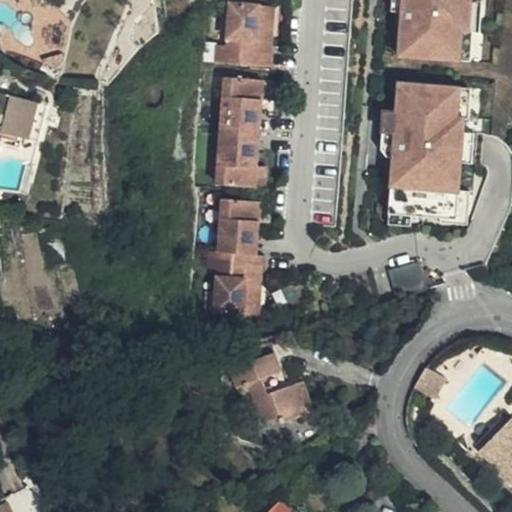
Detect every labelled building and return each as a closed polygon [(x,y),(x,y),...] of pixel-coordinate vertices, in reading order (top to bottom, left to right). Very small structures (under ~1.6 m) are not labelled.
[(408,0),(397,0),(397,9),(402,10),(408,10),(408,0)] [(408,0),(408,10),(402,10),(401,26),(407,26),(405,56),(466,59),(468,30),(475,30),(476,0),(408,0)] [(487,0),(476,0),(475,30),(485,31),(487,0)] [(261,61),(263,23),(226,20),(223,64),(213,63),(212,80),(269,84),(270,68),(268,68),(253,67),(253,61),(261,61)] [(253,67),(268,68),(270,23),(263,23),(261,61),(253,61),(253,67)] [(260,98),(222,96),(219,150),(249,151),(250,128),(258,128),(259,119),(260,98)] [(270,98),(260,98),(259,119),(269,119),(270,98)] [(440,235),(457,236),(459,207),(460,177),(462,147),(463,132),(457,132),(458,102),(397,99),(396,128),(383,127),(381,147),(395,148),(394,157),(391,157),(389,158),(388,160),(388,162),(387,175),(393,176),(392,191),(389,232),(412,233),(440,235)] [(0,104),(0,143),(11,145),(14,106),(0,104)] [(250,128),(249,151),(257,152),(258,128),(250,128)] [(462,147),(460,177),(472,178),(473,148),(462,147)] [(247,175),(249,151),(219,150),(216,203),(254,205),(255,185),(255,175),(247,175)] [(257,152),(249,151),(247,175),(255,175),(257,152)] [(255,185),(254,205),(264,206),(265,185),(255,185)] [(457,236),(440,235),(440,240),(468,242),(470,208),(459,207),(457,236)] [(219,272),(249,274),(250,250),(259,251),(259,241),(260,221),(222,219),(219,272)] [(270,221),(260,221),(259,241),(269,242),(270,221)] [(389,232),(389,243),(411,244),(412,233),(389,232)] [(259,251),(250,250),(249,274),(257,275),(259,251)] [(409,266),(389,274),(399,299),(428,288),(425,278),(415,282),(410,270),(409,266)] [(415,282),(425,278),(420,266),(410,270),(415,282)] [(257,275),(249,274),(219,272),(209,271),(208,288),(219,289),(217,332),(254,334),(256,296),(248,296),(249,290),(264,291),(266,290),(267,275),(257,275)] [(248,296),(256,296),(254,334),(261,335),(264,291),(249,290),(248,296)] [(234,385),(241,404),(255,398),(271,434),(286,428),(291,440),(311,431),(298,402),(278,410),(270,393),(285,386),(278,369),(234,385)] [(511,451),(496,472),(511,484),(511,451)]
